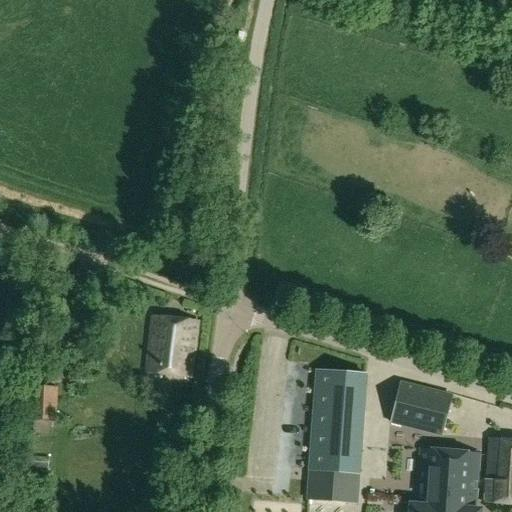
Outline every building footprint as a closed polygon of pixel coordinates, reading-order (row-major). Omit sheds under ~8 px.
[(0,297),(5,298),(11,265),(0,263),(0,297)] [(200,325),(154,321),(148,377),(194,381),(200,325)] [(442,435),(451,396),(401,384),(391,423),(401,425),(404,414),(434,422),(431,432),(442,435)] [(56,422),(57,388),(31,387),(30,421),(33,421),(33,434),(51,435),(51,421),(56,422)] [(316,431),(313,471),(360,474),(363,434),(316,431)] [(487,504),(511,505),(511,441),(490,441),(487,504)] [(412,511),(476,511),(480,458),(422,454),(418,510),(412,509),(412,511)] [(313,471),(310,501),(358,504),(360,474),(313,471)]
